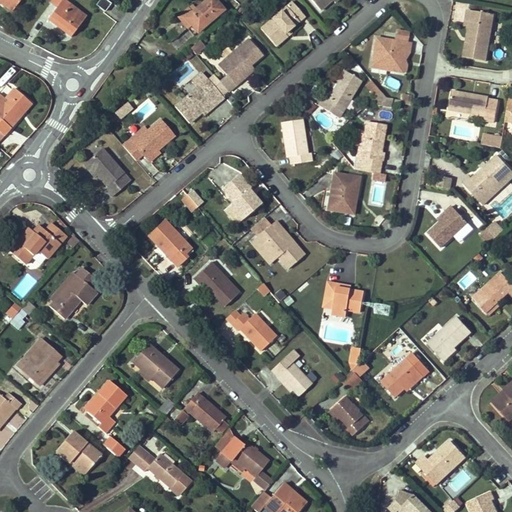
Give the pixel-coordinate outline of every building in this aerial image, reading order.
[(0,0),(0,2),(11,12),(20,0),(0,0)] [(47,20),(70,38),(86,17),(63,0),(52,0),(50,3),(56,8),(47,20)] [(100,0),(96,6),(104,12),(110,4),(104,0),(100,0)] [(192,26),(198,33),(224,11),(214,0),(207,0),(197,9),(186,19),(192,26)] [(311,0),(320,10),(332,0),(311,0)] [(284,35),(297,23),(303,18),(290,3),(259,31),(275,48),(286,38),(284,35)] [(186,19),(197,9),(193,5),(178,17),(188,29),(192,26),(186,19)] [(469,45),(466,45),(464,58),(487,62),(495,15),(469,10),(466,27),(469,28),(472,28),(469,45)] [(284,35),(286,38),(300,26),(297,23),(284,35)] [(408,41),(410,32),(397,30),(395,39),(408,41)] [(403,60),(405,60),(407,53),(410,53),(411,43),(384,39),(383,42),(376,41),(372,61),(380,62),(379,64),(388,66),(387,70),(403,73),(404,73),(405,68),(402,65),(403,60)] [(241,73),(250,66),(261,56),(246,40),(221,62),(228,70),(223,74),(225,75),(234,86),(244,77),(241,73)] [(199,41),(189,50),(194,55),(204,47),(199,41)] [(372,61),(371,68),(387,70),(388,66),(379,64),(380,62),(372,61)] [(228,70),(221,62),(217,66),(223,74),(228,70)] [(244,77),(253,70),(250,66),(241,73),(244,77)] [(318,104),(330,111),(333,106),(342,112),(361,80),(345,70),(327,99),(323,97),(318,104)] [(211,105),(213,108),(223,99),(222,97),(227,92),(217,81),(213,77),(208,82),(201,74),(191,83),(196,89),(174,108),(189,124),(201,113),(211,105)] [(234,86),(225,75),(217,81),(227,92),(234,86)] [(365,85),(376,96),(381,92),(371,80),(365,85)] [(0,134),(3,137),(15,122),(14,121),(21,112),(22,113),(30,103),(13,89),(3,100),(0,97),(0,134)] [(380,102),(385,97),(381,92),(376,96),(380,102)] [(485,116),(484,121),(495,123),(498,103),(488,101),(488,98),(453,92),(449,110),(485,116)] [(301,96),(296,101),(304,110),(312,103),(301,96)] [(130,108),(126,104),(114,114),(118,119),(130,108)] [(201,113),(204,116),(213,108),(211,105),(201,113)] [(330,111),(339,117),(342,112),(333,106),(330,111)] [(290,156),(291,164),(311,161),(310,153),(307,153),(301,120),(281,123),(286,157),(290,156)] [(128,139),(121,146),(134,161),(141,155),(145,160),(156,151),(172,137),(158,121),(146,131),(132,143),(128,139)] [(359,149),(357,157),(363,158),(360,170),(379,174),(381,162),(382,162),(384,153),(381,153),(386,126),(366,122),(362,149),(359,149)] [(100,136),(107,130),(102,124),(95,130),(100,136)] [(132,143),(146,131),(143,128),(128,139),(132,143)] [(487,146),(500,148),(502,138),(489,136),(487,146)] [(105,190),(112,197),(127,184),(121,177),(124,174),(102,149),(87,163),(98,176),(108,187),(105,190)] [(147,163),(158,154),(156,151),(145,160),(147,163)] [(486,168),(482,172),(471,181),(469,179),(462,185),(475,199),(483,192),(487,197),(501,185),(511,174),(497,158),(486,168)] [(98,176),(87,163),(84,165),(95,178),(98,176)] [(121,177),(127,184),(130,181),(124,174),(121,177)] [(332,189),(328,210),(348,214),(351,194),(358,195),(361,178),(335,174),(332,189)] [(225,210),(237,224),(259,204),(247,190),(249,189),(237,175),(222,188),(234,202),(225,210)] [(437,188),(450,190),(452,179),(439,177),(437,188)] [(483,208),(504,188),(501,185),(487,197),(483,192),(475,199),(483,208)] [(197,198),(191,191),(186,196),(192,203),(197,198)] [(351,194),(348,214),(354,215),(358,195),(351,194)] [(188,210),(194,205),(192,203),(186,196),(180,201),(188,210)] [(197,198),(192,203),(194,205),(197,208),(202,203),(197,198)] [(191,213),(197,208),(194,205),(188,210),(191,213)] [(448,217),(439,224),(428,236),(441,249),(454,237),(467,225),(452,209),(445,215),(448,217)] [(448,217),(445,215),(438,222),(439,224),(448,217)] [(469,220),(475,229),(481,224),(475,216),(469,220)] [(170,253),(167,256),(177,266),(188,256),(186,254),(192,248),(165,220),(149,236),(158,246),(161,243),(170,253)] [(291,246),(280,233),(283,230),(275,222),(257,238),(275,259),(278,256),(289,269),(305,255),(294,243),(291,246)] [(487,230),(495,239),(502,232),(494,223),(487,230)] [(44,231),(60,245),(66,238),(51,224),(44,231)] [(36,236),(33,239),(26,232),(9,252),(24,265),(37,251),(47,260),(60,245),(39,226),(33,233),(36,236)] [(33,233),(29,228),(26,232),(33,239),(36,236),(33,233)] [(291,246),(294,243),(283,230),(280,233),(291,246)] [(480,236),(487,246),(495,239),(487,230),(480,236)] [(275,259),(257,238),(251,243),(269,265),(275,259)] [(161,243),(158,246),(167,256),(170,253),(161,243)] [(484,258),(479,253),(474,258),(478,263),(484,258)] [(238,292),(227,280),(215,267),(210,262),(194,277),(200,284),(202,282),(224,306),(238,292)] [(221,267),(215,267),(227,280),(228,275),(221,267)] [(84,282),(90,275),(82,269),(76,276),(52,303),(49,306),(65,320),(81,302),(85,306),(97,294),(89,287),(84,282)] [(485,313),(497,303),(507,293),(511,298),(511,297),(511,286),(500,273),(472,299),(485,313)] [(52,303),(76,276),(73,274),(50,300),(52,303)] [(90,275),(84,282),(89,287),(95,280),(90,275)] [(262,295),(267,290),(261,284),(256,289),(262,295)] [(333,310),(332,316),(343,318),(345,319),(346,311),(360,314),(364,294),(350,292),(336,289),(337,286),(328,284),(325,300),(334,301),(333,310)] [(288,306),(294,301),(288,294),(282,299),(288,306)] [(437,303),(432,298),(428,301),(434,307),(437,303)] [(325,300),(323,308),(333,310),(334,301),(325,300)] [(34,308),(28,302),(26,304),(23,308),(21,310),(27,315),(34,308)] [(375,303),(374,314),(391,315),(392,304),(375,303)] [(489,317),(501,306),(497,303),(485,313),(489,317)] [(25,317),(27,315),(21,310),(10,323),(18,330),(28,319),(25,317)] [(233,310),(225,318),(231,323),(239,316),(233,310)] [(240,328),(261,350),(276,336),(255,314),(249,319),(242,312),(239,316),(231,323),(238,330),(240,328)] [(440,359),(453,348),(469,332),(456,316),(427,343),(440,359)] [(16,366),(36,383),(56,361),(60,356),(40,338),(16,366)] [(162,389),(178,371),(147,345),(132,363),(139,370),(151,380),(162,389)] [(442,362),(455,350),(453,348),(440,359),(442,362)] [(361,351),(352,349),(349,365),(353,371),(358,366),(361,351)] [(299,359),(293,352),(280,365),(286,371),(277,380),(283,385),(285,383),(294,392),(300,398),(313,385),(293,365),(299,359)] [(39,387),(59,364),(56,361),(36,383),(39,387)] [(415,382),(417,384),(423,379),(407,361),(381,384),(395,399),(404,391),(415,382)] [(358,366),(353,371),(358,377),(368,367),(363,362),(358,366)] [(286,371),(280,365),(271,374),(277,380),(286,371)] [(151,380),(139,370),(136,373),(148,384),(151,380)] [(353,371),(346,377),(341,382),(347,388),(358,377),(353,371)] [(351,393),(363,382),(358,377),(347,388),(351,393)] [(126,396),(109,382),(98,394),(103,399),(100,402),(99,400),(87,413),(100,425),(98,427),(105,433),(115,422),(109,416),(126,396)] [(404,391),(407,393),(417,384),(415,382),(404,391)] [(294,392),(285,383),(283,385),(291,394),(294,392)] [(511,420),(511,385),(505,391),(508,395),(496,407),(510,422),(511,420)] [(505,391),(493,403),(496,407),(508,395),(505,391)] [(0,421),(12,407),(15,410),(20,405),(8,394),(3,399),(0,396),(0,421)] [(103,399),(98,394),(84,411),(87,413),(99,400),(100,402),(103,399)] [(198,394),(185,408),(213,432),(215,430),(223,421),(225,418),(198,394)] [(333,412),(341,421),(350,430),(348,433),(354,438),(370,424),(346,399),(333,412)] [(12,407),(0,421),(0,427),(15,410),(12,407)] [(175,420),(180,426),(188,417),(183,411),(175,420)] [(341,421),(333,412),(329,415),(337,424),(341,421)] [(223,421),(215,430),(220,435),(228,425),(223,421)] [(234,439),(230,429),(214,447),(222,453),(218,458),(228,467),(231,462),(234,459),(245,468),(256,477),(269,462),(246,443),(243,446),(239,450),(231,442),(234,439)] [(73,460),(87,472),(100,457),(72,432),(55,452),(69,464),(73,460)] [(110,439),(104,446),(117,458),(123,451),(110,439)] [(239,450),(243,446),(234,439),(231,442),(239,450)] [(422,475),(434,487),(464,458),(448,443),(426,463),(422,459),(414,466),(422,475)] [(149,455),(139,446),(128,459),(138,467),(149,455)] [(160,455),(155,460),(149,455),(138,467),(144,472),(148,468),(171,489),(172,488),(180,495),(191,482),(160,455)] [(215,461),(225,470),(228,467),(218,458),(215,461)] [(231,462),(242,471),(245,468),(234,459),(231,462)] [(69,464),(84,476),(87,472),(73,460),(69,464)] [(271,482),(260,472),(256,477),(253,480),(264,489),(271,482)] [(419,478),(431,489),(434,487),(422,475),(419,478)] [(288,492),(290,489),(284,484),(264,507),(268,511),(277,511),(278,511),(298,511),(306,503),(293,492),(290,494),(288,492)] [(415,497),(400,491),(400,499),(406,505),(415,497)] [(493,511),(489,503),(492,501),(488,493),(466,504),(470,511),(493,511)] [(430,511),(415,497),(406,505),(400,499),(390,509),(392,511),(400,511),(401,511),(430,511)] [(453,511),(459,507),(453,501),(445,509),(447,511),(453,511)]
